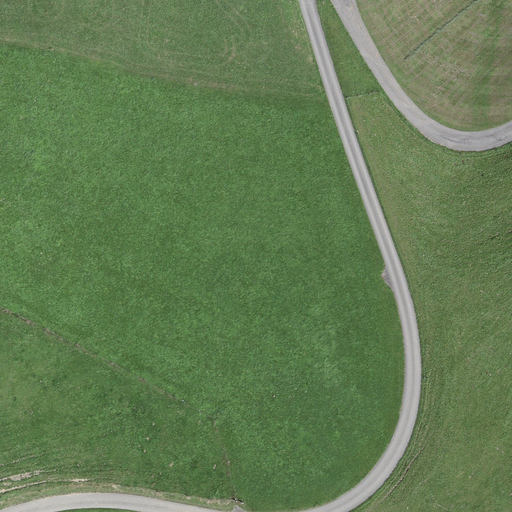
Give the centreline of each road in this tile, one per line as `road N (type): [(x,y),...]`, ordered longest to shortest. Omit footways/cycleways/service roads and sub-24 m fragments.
road 1 (unclassified): [(310,0),(393,257),(413,366),(406,421),(383,471),(322,511)]
road 2 (unclassified): [(341,0),(391,88),(427,127),(472,141),(511,128)]
road 3 (unclassified): [(190,511),(104,499),(18,511)]
